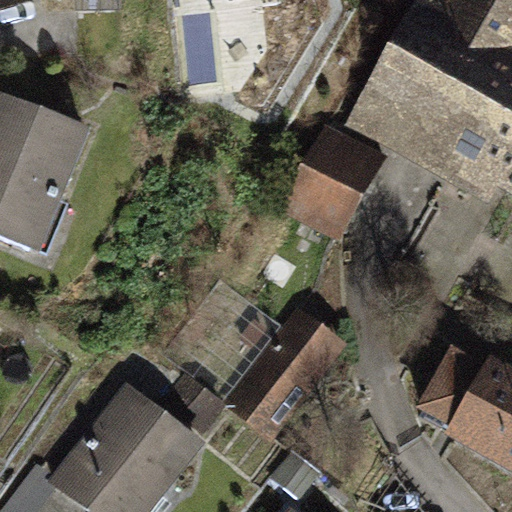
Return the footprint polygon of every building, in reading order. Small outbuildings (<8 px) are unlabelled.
[(92,0),(0,0),(0,9),(92,10),(92,0)] [(511,0),(422,0),(347,131),(495,216),(503,202),(511,206),(511,0)] [(97,148),(0,103),(0,231),(49,254),(97,148)] [(389,168),(327,133),(279,216),(341,252),(389,168)] [(354,346),(307,307),(231,401),(278,439),(354,346)] [(511,366),(490,355),(483,361),(448,342),(412,406),(446,425),(439,436),(511,476),(511,366)] [(156,511),(193,467),(114,404),(48,486),(80,511),(156,511)]
